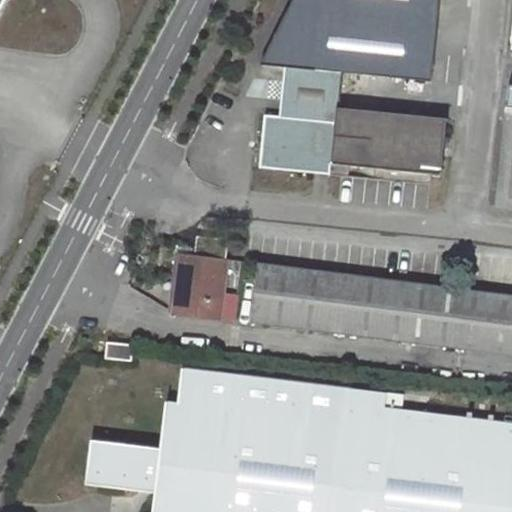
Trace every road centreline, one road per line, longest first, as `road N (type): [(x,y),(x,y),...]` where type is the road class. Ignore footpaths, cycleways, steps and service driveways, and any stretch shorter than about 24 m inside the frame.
road 1 (unclassified): [(195,0),(0,383)]
road 2 (unknown): [(511,240),(469,234),(490,0)]
